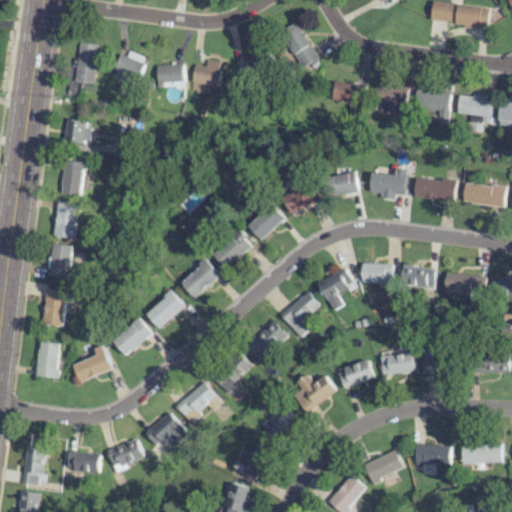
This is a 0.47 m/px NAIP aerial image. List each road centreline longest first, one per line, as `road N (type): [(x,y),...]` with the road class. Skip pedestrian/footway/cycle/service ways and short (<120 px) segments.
road 1 (residential): [(511,243),(372,226),(324,236),(119,408),(78,417),(0,408)]
road 2 (primary): [(40,0),(0,305)]
road 3 (residential): [(511,408),(414,407),(364,421),(321,451),(281,511)]
road 4 (residential): [(262,0),(212,24),(40,0)]
road 5 (residential): [(511,63),(370,46),(344,31),(322,0)]
